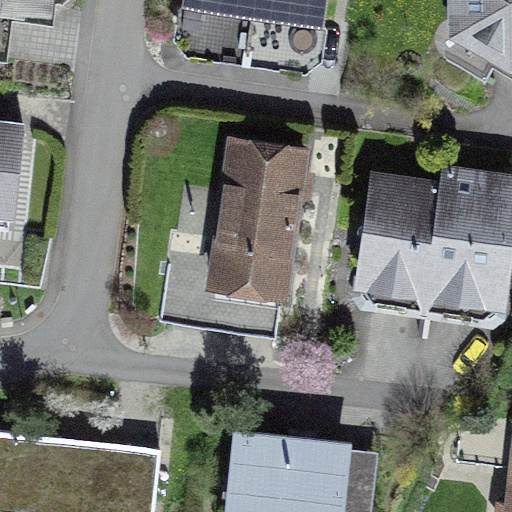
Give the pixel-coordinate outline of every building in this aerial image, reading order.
[(249,53),(256,0),(190,0),(185,44),(249,53)] [(256,0),(249,53),(314,62),(322,0),(256,0)] [(511,0),(464,0),(465,29),(511,54),(511,0)] [(22,126),(0,123),(0,228),(10,229),(22,126)] [(306,154),(234,143),(215,281),(287,291),(306,154)] [(442,191),(426,306),(486,316),(498,305),(507,245),(511,245),(511,217),(510,217),(511,206),(511,183),(443,174),(442,191)] [(426,306),(442,191),(381,182),(376,218),(359,228),(371,244),(366,290),(376,300),(426,306)] [(63,438),(0,430),(0,511),(8,511),(154,511),(162,449),(129,445),(127,458),(62,451),(63,438)] [(346,446),(240,436),(233,511),(338,511),(339,507),(370,510),(375,454),(345,451),(346,446)] [(511,511),(511,499),(503,505),(503,511),(511,511)]
